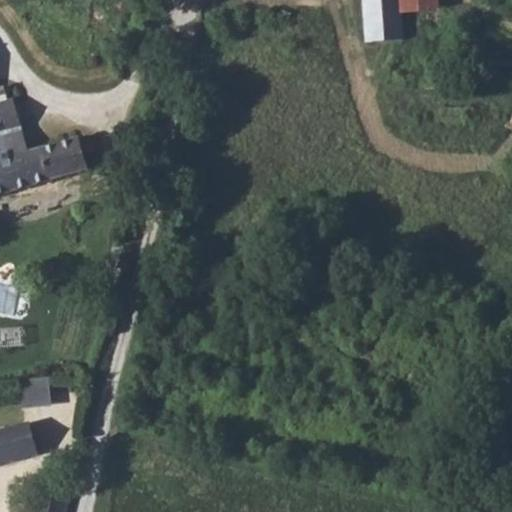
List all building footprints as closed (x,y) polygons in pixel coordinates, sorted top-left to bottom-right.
[(351,0),(353,16),(387,15),(385,0),(351,0)] [(353,16),(357,66),(391,62),(387,15),(353,16)] [(6,163),(0,136),(0,197),(63,180),(56,150),(6,163)] [(88,274),(106,279),(108,267),(112,246),(96,242),(88,274)] [(54,403),(50,376),(20,381),(23,408),(54,403)] [(0,469),(41,458),(37,444),(34,444),(34,442),(30,430),(0,438),(0,469)] [(50,511),(52,503),(23,501),(21,511),(50,511)]
